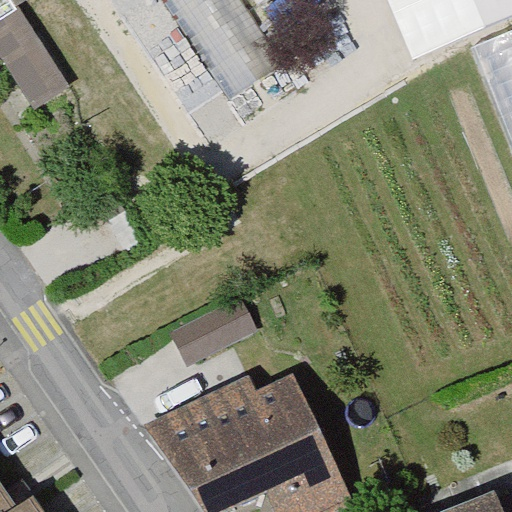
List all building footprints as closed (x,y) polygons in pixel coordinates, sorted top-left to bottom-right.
[(15,0),(0,0),(0,13),(18,3),(15,0)] [(15,0),(18,3),(29,25),(62,0),(15,0)] [(149,0),(229,116),(285,88),(229,0),(149,0)] [(29,25),(0,42),(0,49),(41,119),(73,100),(29,25)] [(167,329),(186,368),(258,332),(239,293),(167,329)] [(253,384),(155,436),(204,511),(265,511),(278,505),(280,511),(352,511),(300,392),(261,404),(253,384)] [(0,511),(36,511),(31,502),(26,505),(16,511),(1,511),(0,510),(0,511)]
